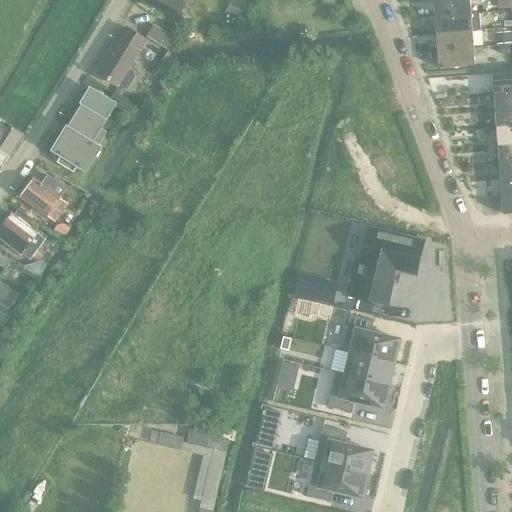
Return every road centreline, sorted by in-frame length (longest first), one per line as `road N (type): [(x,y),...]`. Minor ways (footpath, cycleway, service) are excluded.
road 1 (residential): [(464,238),(374,0)]
road 2 (residential): [(0,189),(120,0)]
road 3 (residential): [(387,510),(428,346),(471,343)]
road 4 (residential): [(484,511),(471,343)]
